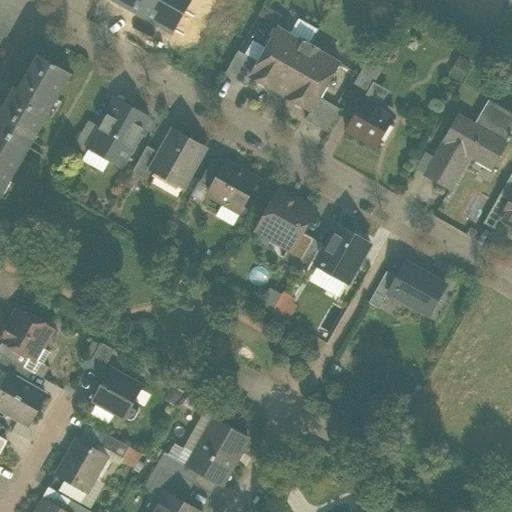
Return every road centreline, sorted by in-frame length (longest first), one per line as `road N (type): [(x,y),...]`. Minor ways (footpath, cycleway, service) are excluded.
road 1 (residential): [(18,1),(511,276)]
road 2 (residential): [(5,511),(65,403)]
